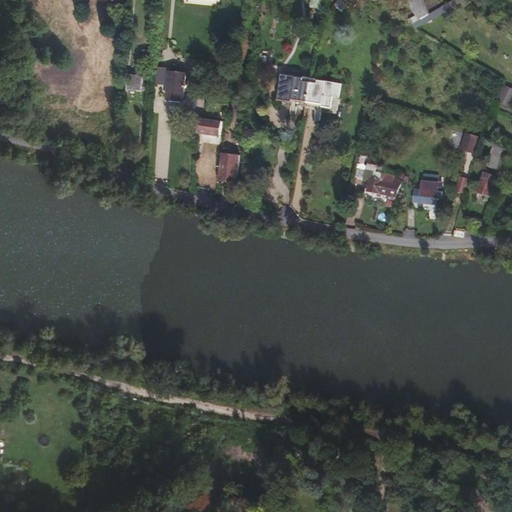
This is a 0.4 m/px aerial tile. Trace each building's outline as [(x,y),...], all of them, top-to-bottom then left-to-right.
[(411,0),(415,18),(428,16),(425,0),(411,0)] [(183,94),(185,68),(170,67),(169,76),(181,77),(180,89),(168,88),(168,93),(183,94)] [(140,81),(141,71),(129,70),(127,85),(142,86),(143,81),(140,81)] [(180,89),(181,77),(169,76),(168,88),(180,89)] [(303,108),(307,86),(277,80),(272,110),(286,112),(286,111),(287,106),(303,108)] [(511,87),(504,85),(497,102),(511,108),(511,106),(511,87)] [(335,105),(337,90),(307,86),(303,108),(319,111),(318,114),(327,115),(329,104),(335,105)] [(223,108),(225,94),(206,92),(205,106),(223,108)] [(219,132),(221,122),(204,120),(202,130),(219,132)] [(469,152),(474,137),(461,133),(457,150),(469,152)] [(496,166),(502,149),(491,145),(485,162),(496,166)] [(238,158),(238,152),(220,150),(219,156),(238,158)] [(236,171),(238,158),(219,156),(218,162),(225,163),(224,169),(223,176),(229,177),(230,170),(236,171)] [(367,165),(360,164),(357,172),(364,174),(365,171),(367,165)] [(399,176),(390,174),(391,171),(382,169),(375,167),(374,173),(369,172),(366,187),(387,191),(386,195),(394,197),(399,176)] [(487,193),(494,173),(483,169),(476,189),(487,193)] [(433,197),(435,183),(417,181),(417,186),(410,185),(409,194),(433,197)]
